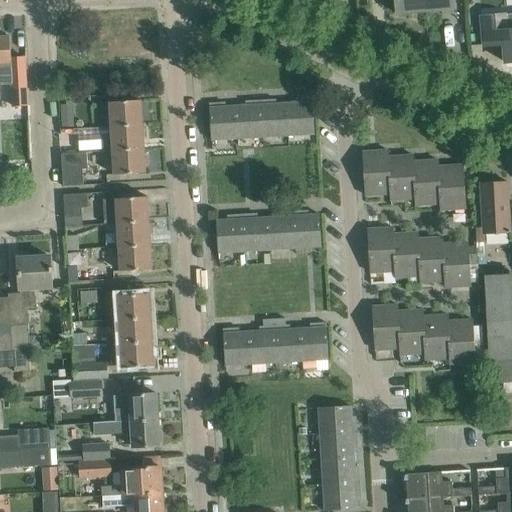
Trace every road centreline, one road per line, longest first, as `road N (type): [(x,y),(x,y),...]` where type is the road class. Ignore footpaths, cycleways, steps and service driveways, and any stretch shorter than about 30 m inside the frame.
road 1 (residential): [(203,511),(177,97),(180,0)]
road 2 (residential): [(381,461),(377,400),(360,373),(343,120),(363,72)]
road 3 (residential): [(0,218),(39,209),(44,193),(31,2)]
road 4 (unclassified): [(363,72),(204,0)]
road 5 (unclassified): [(511,142),(363,72)]
road 6 (residential): [(511,455),(381,461)]
